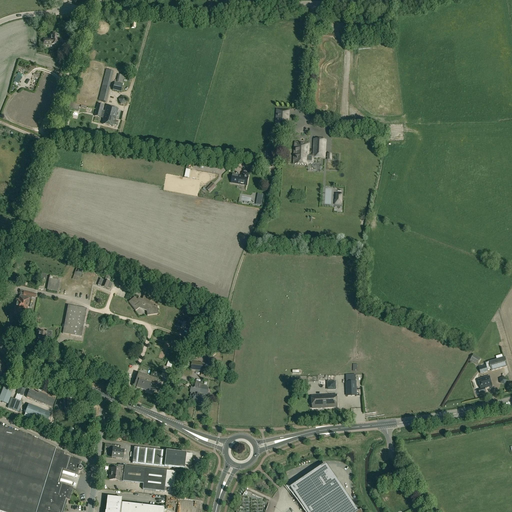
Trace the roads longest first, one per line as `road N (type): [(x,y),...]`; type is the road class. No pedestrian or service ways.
road 1 (unclassified): [(66,5),(179,11),(379,0)]
road 2 (track): [(273,168),(225,321),(176,368),(161,419)]
road 3 (track): [(273,168),(49,143),(0,122)]
road 4 (track): [(0,259),(86,9)]
road 5 (track): [(273,168),(281,140),(306,125),(314,2)]
road 6 (unknown): [(0,421),(96,461),(137,468)]
road 7 (tertiary): [(386,424),(325,429),(255,449)]
road 8 (tertiary): [(226,446),(105,395)]
road 9 (tertiary): [(511,401),(386,424)]
